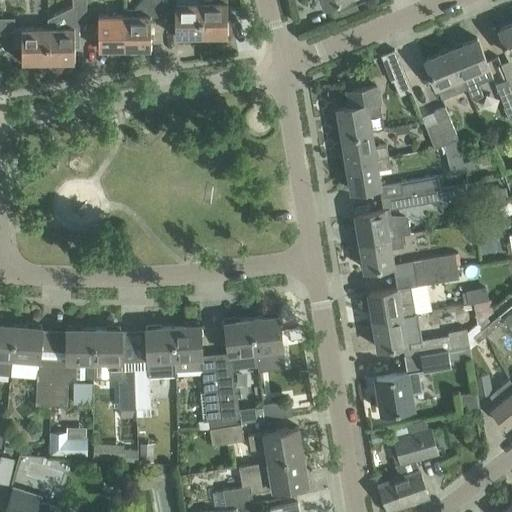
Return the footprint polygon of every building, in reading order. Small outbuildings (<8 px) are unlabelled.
[(71,0),(72,6),(47,17),(48,27),(48,61),(74,61),(74,23),(86,23),(85,0),(71,0)] [(141,0),(127,15),(125,15),(125,30),(125,48),(151,48),(151,17),(165,16),(166,6),(161,5),(161,0),(141,0)] [(174,2),(174,0),(165,0),(166,6),(165,16),(166,23),(175,23),(175,36),(201,35),(201,1),(174,2)] [(206,0),(207,1),(201,1),(201,35),(227,35),(227,0),(206,0)] [(125,15),(98,15),(98,48),(125,48),(125,30),(125,15)] [(0,33),(12,33),(11,16),(0,16),(0,33)] [(511,22),(499,28),(507,47),(510,57),(511,56),(511,22)] [(14,46),(22,46),(22,61),(48,61),(48,27),(14,27),(14,46)] [(493,77),(477,37),(451,48),(467,88),(472,98),(483,94),(478,83),(493,77)] [(467,88),(451,48),(425,59),(441,98),(467,88)] [(511,58),(502,63),(508,78),(507,79),(511,91),(511,58)] [(402,68),(390,73),(398,91),(400,95),(411,90),(410,87),(402,68)] [(511,102),(511,91),(507,79),(497,83),(505,105),(511,102)] [(377,85),(347,90),(349,105),(337,107),(342,135),(370,130),(368,115),(381,113),(377,85)] [(447,143),(457,139),(445,106),(433,111),(447,143)] [(447,143),(433,111),(420,116),(432,148),(447,143)] [(373,145),(370,130),(342,135),(347,162),(370,158),(388,155),(386,143),(373,145)] [(370,158),(347,162),(351,190),(380,185),(377,168),(390,166),(388,155),(370,158)] [(425,189),(442,186),(441,175),(399,181),(401,193),(425,189)] [(401,194),(386,196),(388,209),(389,209),(427,202),(425,189),(401,193),(401,194)] [(511,204),(510,201),(498,207),(503,216),(511,211),(511,204)] [(375,210),(355,213),(360,240),(367,239),(389,235),(402,233),(402,234),(408,233),(405,216),(385,215),(384,209),(384,208),(382,209),(375,210)] [(367,239),(360,240),(364,268),(372,267),(384,265),(393,263),(391,247),(404,245),(402,234),(402,233),(389,235),(367,239)] [(454,253),(412,260),(414,272),(456,265),(454,253)] [(456,265),(414,272),(416,285),(428,283),(458,278),(456,265)] [(388,289),(368,292),(373,320),(380,319),(415,313),(411,286),(411,285),(397,287),(388,289)] [(380,319),(373,320),(378,347),(385,346),(397,344),(410,342),(421,340),(416,312),(415,313),(380,319)] [(269,366),(268,360),(284,359),(283,347),(279,313),(272,314),(251,317),(257,362),(258,361),(258,365),(258,367),(269,366)] [(490,321),(495,327),(504,320),(504,319),(499,314),(490,321)] [(227,362),(216,363),(219,391),(222,426),(237,423),(236,417),(239,417),(236,387),(232,387),(230,368),(257,365),(258,365),(258,361),(257,362),(251,317),(224,320),(225,327),(228,352),(226,353),(227,362)] [(0,321),(0,373),(11,374),(12,357),(14,330),(14,323),(0,321)] [(486,335),(495,327),(490,321),(481,329),(486,335)] [(174,358),(176,375),(202,373),(203,384),(204,391),(200,392),(202,416),(206,415),(207,419),(208,428),(209,428),(222,426),(219,391),(216,363),(203,364),(202,357),(202,354),(200,322),(173,324),(173,331),(174,358)] [(14,330),(12,357),(39,360),(36,403),(49,405),(52,357),(40,357),(41,345),(42,325),(14,323),(14,330)] [(147,367),(135,368),(136,408),(151,407),(150,387),(150,382),(150,376),(176,375),(174,358),(173,331),(173,324),(145,326),(146,333),(147,360),(147,367)] [(66,334),(66,347),(66,358),(52,357),(49,405),(67,406),(68,382),(74,377),(94,377),(94,361),(93,327),(66,327),(66,334)] [(121,327),(93,327),(94,361),(94,377),(94,378),(118,378),(119,408),(121,408),(121,416),(136,415),(136,408),(135,368),(121,369),(121,327)] [(478,341),(486,335),(481,329),(473,335),(478,341)] [(448,349),(466,346),(464,334),(421,340),(410,342),(411,354),(422,352),(439,349),(448,348),(448,349)] [(422,352),(425,370),(449,367),(450,366),(448,349),(448,348),(439,349),(422,352)] [(399,373),(376,376),(376,377),(378,377),(380,388),(378,389),(382,411),(390,410),(402,408),(413,406),(411,392),(421,390),(418,371),(418,369),(406,371),(399,373)] [(477,394),(492,392),(489,373),(474,375),(477,394)] [(94,401),(94,379),(75,379),(75,401),(94,401)] [(511,420),(511,391),(491,409),(505,426),(511,420)] [(291,400),(263,403),(265,420),(293,416),(291,400)] [(409,434),(392,438),(398,462),(399,464),(416,460),(439,454),(433,428),(427,429),(424,419),(406,423),(409,434)] [(222,426),(209,428),(211,444),(242,438),(239,422),(237,423),(222,426)] [(298,425),(248,433),(251,450),(267,447),(269,460),(302,454),(298,425)] [(90,452),(89,426),(51,427),(52,453),(90,452)] [(246,479),(247,484),(249,483),(250,492),(258,491),(274,488),(287,486),(307,483),(302,454),(269,460),(254,462),(256,477),(246,479)] [(1,455),(0,466),(0,476),(11,478),(14,456),(1,455)] [(400,476),(379,484),(388,509),(428,494),(419,469),(416,460),(399,464),(398,462),(395,463),(400,476)] [(249,483),(247,484),(221,488),(224,508),(236,506),(240,506),(252,503),(250,492),(249,483)] [(35,511),(40,499),(41,494),(13,485),(4,511),(35,511)] [(269,506),(270,511),(299,511),(297,501),(269,506)] [(511,511),(511,503),(500,511),(511,511)]
